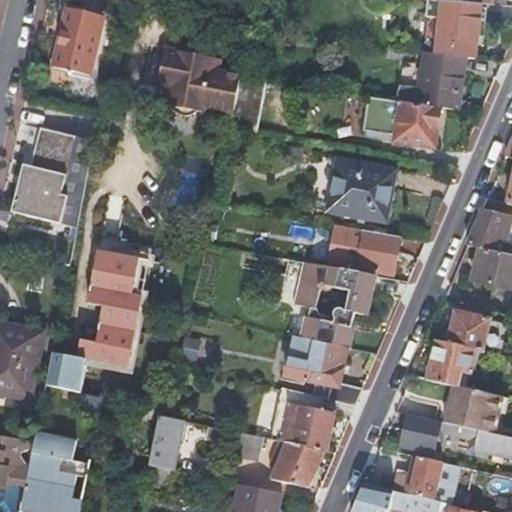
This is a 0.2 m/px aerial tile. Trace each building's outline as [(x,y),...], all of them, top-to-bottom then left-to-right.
[(441,2),(436,54),(466,58),(475,59),(481,6),(472,5),(457,3),(441,2)] [(104,18),(67,10),(53,72),(90,81),(104,18)] [(140,45),(132,84),(167,90),(164,106),(170,108),(171,110),(171,111),(172,114),(175,116),(177,118),(180,119),(183,119),(186,120),(188,119),(191,119),(193,118),(196,115),(197,113),(203,114),(204,110),(232,115),(239,79),(240,75),(217,71),(219,60),(206,58),(196,55),(195,55),(193,55),(191,55),(182,53),(140,45)] [(436,54),(425,53),(422,69),(402,66),(397,102),(401,102),(441,108),(458,111),(466,58),(436,54)] [(239,79),(232,115),(229,129),(256,134),(266,83),(239,79)] [(441,108),(401,102),(397,130),(391,129),(390,135),(396,136),(395,142),(434,148),(441,108)] [(19,216),(75,229),(84,181),(92,143),(40,130),(19,216)] [(397,171),(338,160),(328,210),(387,222),(397,171)] [(511,206),(507,205),(486,201),(481,213),(511,221),(511,218),(511,206)] [(511,221),(481,213),(466,248),(479,251),(497,255),(500,243),(506,245),(511,221)] [(400,238),(363,232),(358,260),(353,260),(351,268),(392,276),(400,238)] [(298,244),(295,260),(304,262),(307,246),(298,244)] [(307,246),(304,262),(329,266),(332,250),(307,246)] [(125,367),(145,258),(90,248),(80,303),(96,306),(90,340),(75,337),(72,356),(49,352),(43,386),(80,392),(86,360),(125,367)] [(511,298),(511,293),(511,258),(497,255),(479,251),(470,288),(511,298)] [(329,266),(304,262),(294,305),(312,310),(304,341),(347,350),(357,311),(366,312),(376,275),(329,266)] [(81,303),(75,336),(89,339),(96,306),(81,303)] [(482,313),(454,307),(453,313),(481,318),(482,313)] [(481,318),(453,313),(445,345),(475,352),(483,354),(490,320),(481,318)] [(43,331),(0,322),(0,395),(29,401),(43,331)] [(335,402),(356,407),(362,391),(340,385),(347,350),(304,341),(295,339),(288,378),(315,384),(312,397),(335,402)] [(445,345),(437,344),(428,382),(453,388),(463,390),(467,375),(470,376),(475,352),(445,345)] [(453,388),(444,425),(494,436),(503,399),(492,396),(473,392),(463,390),(453,388)] [(285,445),(325,453),(335,402),(312,397),(283,390),(271,442),(285,445)] [(473,453),(511,461),(511,439),(494,436),(444,425),(406,417),(400,450),(433,457),(438,435),(476,442),(473,453)] [(168,471),(172,472),(179,442),(184,443),(188,425),(159,419),(149,467),(168,471)] [(214,442),(230,446),(233,434),(217,430),(214,442)] [(230,446),(228,456),(258,462),(263,440),(233,434),(230,446)] [(76,444),(36,436),(34,444),(25,489),(22,505),(22,506),(51,511),(69,511),(76,479),(78,472),(65,470),(67,463),(73,464),(76,444)] [(0,490),(5,492),(6,486),(25,489),(34,444),(0,437),(0,490)] [(309,490),(325,453),(285,445),(270,482),(309,490)] [(394,495),(432,504),(442,465),(419,460),(418,463),(413,462),(408,478),(398,476),(394,495)] [(91,467),(73,464),(67,463),(65,470),(78,472),(76,479),(87,481),(91,467)] [(164,493),(168,471),(149,467),(144,489),(164,493)] [(7,502),(22,505),(25,489),(6,486),(5,492),(3,500),(7,502)] [(277,511),(281,494),(238,486),(235,502),(224,501),(222,511),(277,511)] [(363,488),(353,511),(389,511),(394,495),(363,488)] [(438,511),(440,505),(432,504),(394,495),(389,511),(438,511)]
